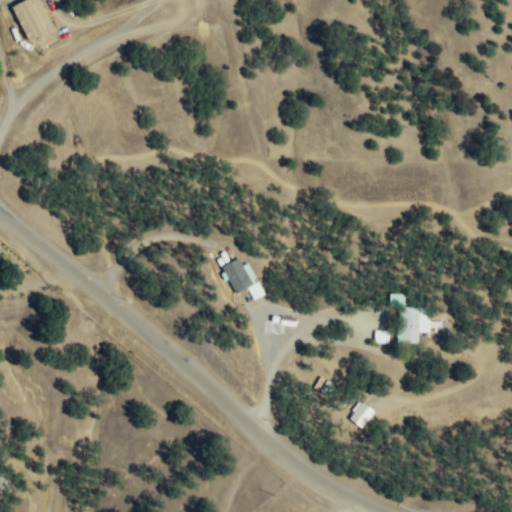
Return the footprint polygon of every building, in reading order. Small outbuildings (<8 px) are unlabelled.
[(20,0),(8,5),(25,43),(52,31),(38,0),(20,0)] [(251,299),(260,296),(243,256),(221,265),(233,293),(246,288),(251,299)] [(417,332),(426,332),(427,307),(403,307),(402,330),(395,330),(395,343),(417,343),(417,332)] [(278,340),(279,320),(263,319),(262,339),(278,340)] [(374,412),(360,401),(347,416),(360,428),(374,412)]
